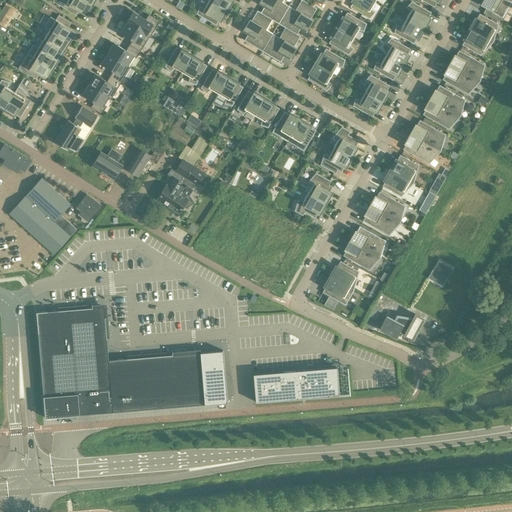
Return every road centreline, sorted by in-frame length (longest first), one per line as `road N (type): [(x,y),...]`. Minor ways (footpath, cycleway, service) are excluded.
road 1 (residential): [(420,365),(295,307),(387,136)]
road 2 (residential): [(272,297),(28,149)]
road 3 (secondary): [(243,461),(511,430)]
road 4 (secondary): [(36,490),(188,475),(243,461)]
road 5 (secondary): [(243,461),(34,472)]
road 6 (residential): [(28,149),(120,0)]
road 7 (residential): [(387,136),(464,0)]
